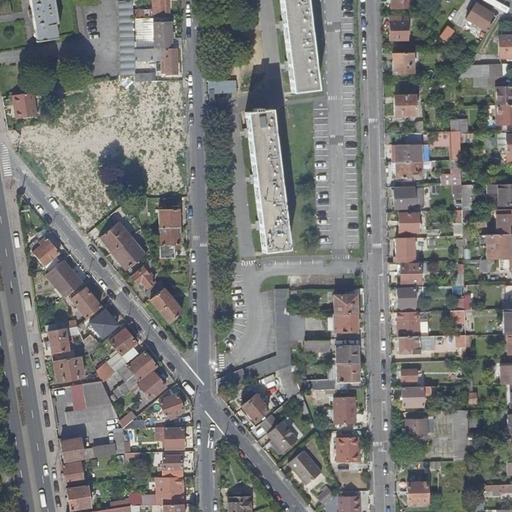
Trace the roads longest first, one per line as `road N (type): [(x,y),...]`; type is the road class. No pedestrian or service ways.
road 1 (residential): [(371,0),(381,511)]
road 2 (residential): [(194,0),(206,400)]
road 3 (residential): [(206,400),(0,157)]
road 4 (primary): [(46,511),(0,234)]
road 5 (primary): [(0,359),(24,511)]
road 6 (residential): [(299,511),(206,400)]
